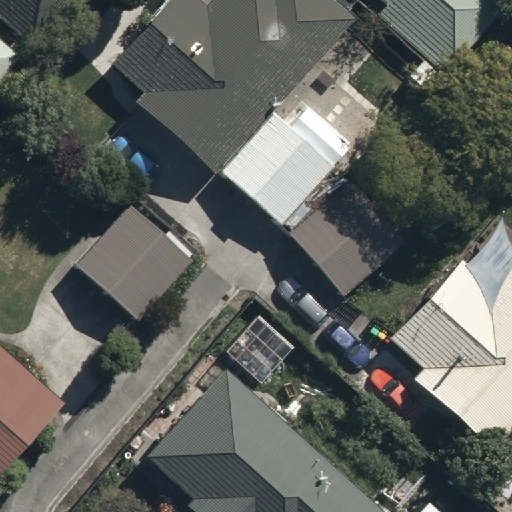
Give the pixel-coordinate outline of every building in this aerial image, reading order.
[(0,0),(0,30),(25,52),(70,0),(0,0)] [(349,31),(312,0),(216,0),(199,20),(176,0),(109,77),(139,103),(134,109),(129,114),(212,187),(216,181),(349,31)] [(358,0),(380,18),(373,26),(432,78),(485,18),(464,0),(358,0)] [(0,86),(18,66),(0,50),(0,86)] [(216,181),(276,233),(344,156),(284,104),(216,181)] [(284,243),(335,302),(389,256),(339,197),(284,243)] [(72,271),(134,326),(185,268),(122,214),(72,271)] [(401,393),(479,462),(511,423),(511,247),(476,288),(449,265),(375,349),(412,381),(401,393)] [(0,479),(61,410),(0,355),(0,479)] [(371,511),(216,376),(137,466),(187,510),(185,511),(371,511)]
